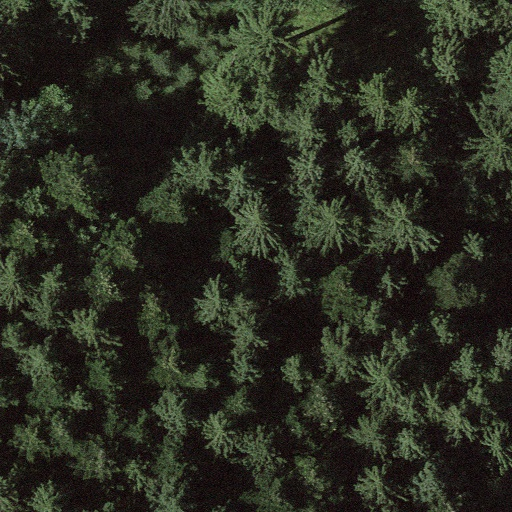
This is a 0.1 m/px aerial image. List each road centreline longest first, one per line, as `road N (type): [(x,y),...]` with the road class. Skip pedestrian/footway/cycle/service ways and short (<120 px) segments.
road 1 (track): [(511,154),(438,45),(114,0)]
road 2 (track): [(425,511),(511,395)]
